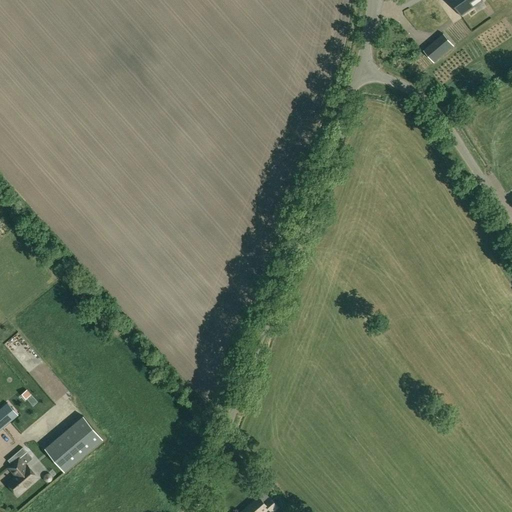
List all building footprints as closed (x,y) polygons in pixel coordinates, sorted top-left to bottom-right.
[(413,23),(444,17),(440,0),(427,0),(409,3),(413,23)] [(449,0),(461,16),(483,1),(482,0),(449,0)] [(452,47),(442,35),(422,51),(432,63),(452,47)] [(0,386),(7,392),(28,369),(15,358),(3,371),(8,376),(0,384),(0,386)] [(27,390),(22,394),(26,399),(31,395),(27,390)] [(7,403),(0,408),(0,430),(18,415),(7,403)] [(84,416),(45,448),(65,473),(104,440),(84,416)] [(8,460),(12,465),(20,458),(27,452),(23,447),(8,460)] [(8,483),(18,494),(38,477),(28,466),(27,467),(20,458),(12,465),(9,467),(17,475),(8,483)] [(273,511),(279,507),(270,496),(264,501),(259,496),(240,511),(264,511),(270,508),(273,511)]
